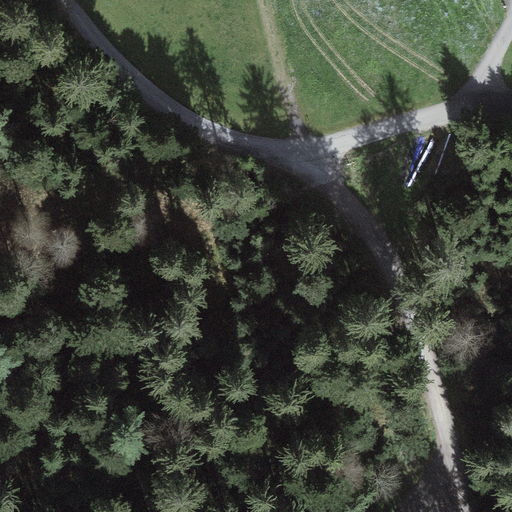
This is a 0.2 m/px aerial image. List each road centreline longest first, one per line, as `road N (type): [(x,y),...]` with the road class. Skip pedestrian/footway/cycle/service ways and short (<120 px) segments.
road 1 (unclassified): [(466,511),(387,263),(304,151)]
road 2 (unclassified): [(66,0),(104,51),(175,115),(225,138),(304,151)]
road 3 (unclassified): [(511,105),(420,117),(304,151)]
road 4 (track): [(262,0),(304,151)]
